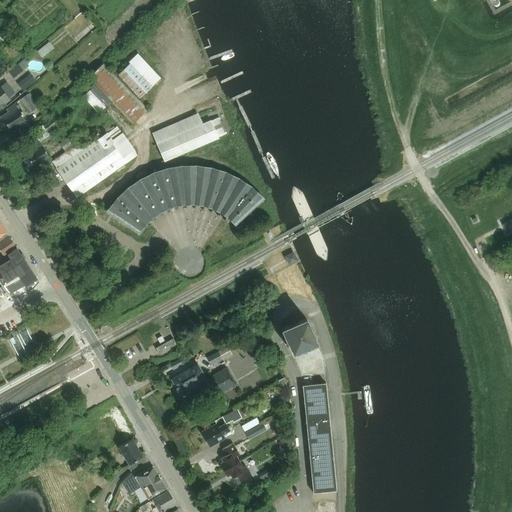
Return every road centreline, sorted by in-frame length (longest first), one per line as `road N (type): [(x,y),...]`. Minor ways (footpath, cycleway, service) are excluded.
road 1 (track): [(511,334),(487,269),(417,168),(389,82),(379,0)]
road 2 (secondary): [(193,511),(58,286)]
